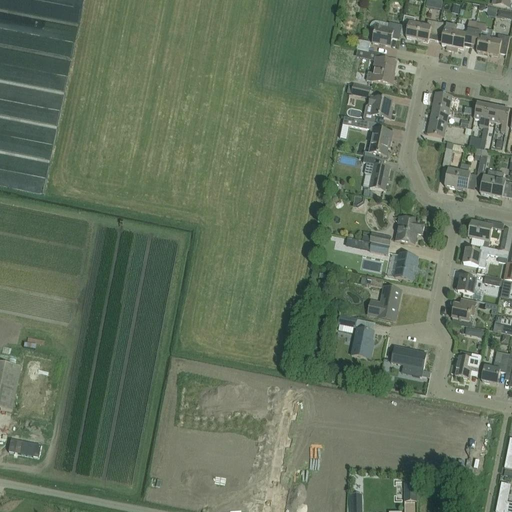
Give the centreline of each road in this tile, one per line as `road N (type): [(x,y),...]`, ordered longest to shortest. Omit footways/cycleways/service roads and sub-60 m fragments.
road 1 (residential): [(427,70),(408,159),(425,197),(459,208)]
road 2 (unclassified): [(144,511),(0,484)]
road 3 (residential): [(436,333),(444,345),(441,393),(511,408)]
road 4 (residential): [(459,208),(436,333)]
